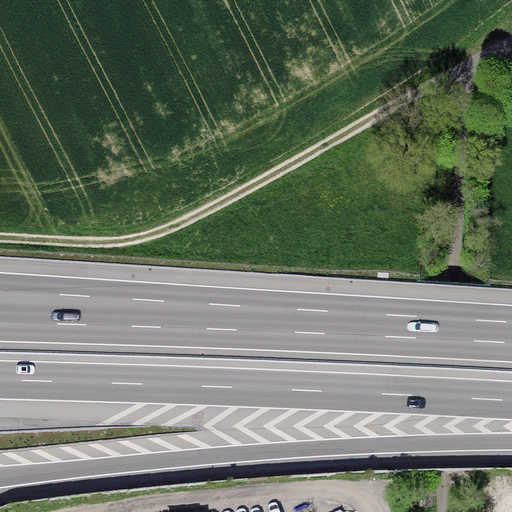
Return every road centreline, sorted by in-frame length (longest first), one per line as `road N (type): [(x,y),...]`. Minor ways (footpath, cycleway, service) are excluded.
road 1 (motorway): [(0,477),(339,446),(511,441)]
road 2 (motorway): [(511,332),(0,304)]
road 3 (motorway): [(0,379),(511,400)]
road 4 (track): [(0,237),(103,241),(157,232),(464,66)]
road 5 (track): [(157,511),(327,490),(355,495),(377,511)]
road 6 (track): [(464,66),(452,280)]
road 7 (track): [(443,472),(452,280)]
